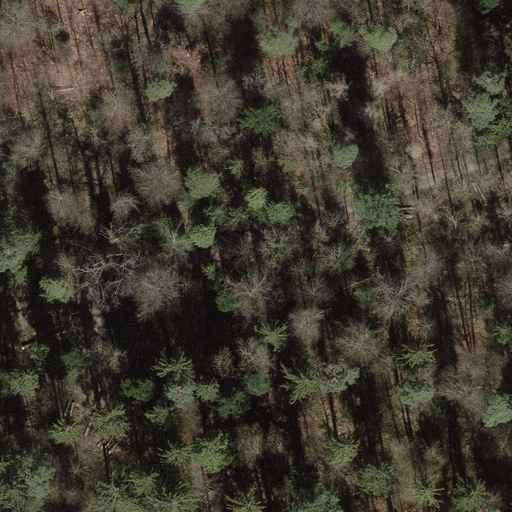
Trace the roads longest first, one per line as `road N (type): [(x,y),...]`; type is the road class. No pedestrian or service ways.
road 1 (track): [(511,150),(0,328)]
road 2 (track): [(108,286),(90,336),(102,399),(282,511)]
